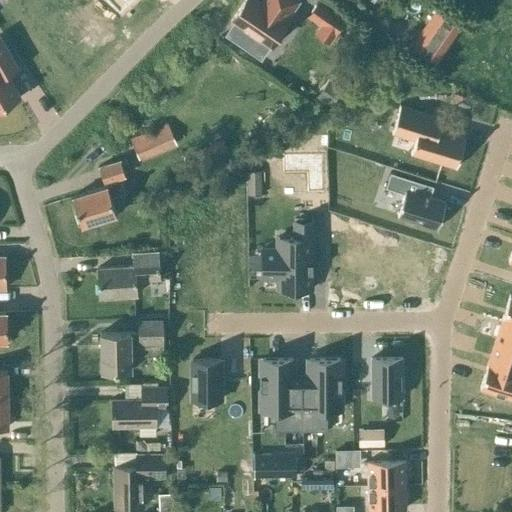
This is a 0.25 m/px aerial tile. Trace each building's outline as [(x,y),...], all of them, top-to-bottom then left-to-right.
[(104,0),(117,13),(131,0),(104,0)] [(299,0),(260,0),(259,2),(256,0),(244,0),(230,20),(233,22),(256,38),(269,47),(287,21),(285,20),(299,0)] [(318,2),(309,14),(322,23),(330,11),(318,2)] [(437,10),(413,44),(435,60),(459,26),(437,10)] [(233,22),(224,34),(248,50),(256,38),(233,22)] [(0,108),(20,97),(7,74),(17,68),(0,37),(0,108)] [(377,76),(381,67),(372,62),(367,70),(377,76)] [(329,81),(316,99),(331,109),(344,91),(329,81)] [(400,106),(392,132),(415,139),(411,153),(456,167),(465,138),(438,130),(442,119),(400,106)] [(139,160),(176,144),(167,123),(129,138),(139,160)] [(222,139),(195,150),(192,151),(198,166),(228,153),(222,139)] [(110,197),(124,192),(120,177),(124,176),(120,160),(98,167),(103,182),(104,182),(105,186),(72,196),(81,225),(115,214),(110,197)] [(259,171),(248,171),(248,194),(260,194),(259,171)] [(429,197),(433,185),(390,172),(385,187),(404,193),(396,215),(437,228),(445,202),(429,197)] [(261,249),(261,277),(277,277),(277,289),(310,289),(310,237),(310,221),(295,221),(295,237),(277,237),(277,249),(261,249)] [(360,221),(353,244),(379,252),(372,274),(417,289),(427,258),(402,250),(406,236),(360,221)] [(99,297),(136,294),(135,280),(158,279),(156,250),(132,252),(133,265),(97,268),(99,297)] [(167,252),(157,252),(157,259),(157,260),(167,260),(167,252)] [(511,295),(509,294),(502,318),(511,321),(511,295)] [(511,321),(502,318),(494,341),(511,346),(511,321)] [(162,343),(162,320),(137,321),(137,332),(100,332),(101,371),(130,371),(130,355),(162,355),(162,343)] [(511,346),(494,341),(487,364),(511,371),(511,346)] [(371,397),(402,396),(402,357),(371,357),(371,397)] [(262,358),(262,410),(274,410),(274,430),(300,430),(300,373),(292,373),(292,358),(262,358)] [(300,373),(300,430),(327,430),(327,410),(339,410),(339,358),(309,358),(309,373),(300,373)] [(192,399),(220,399),(220,359),(191,359),(192,399)] [(511,371),(487,364),(479,387),(511,397),(511,371)] [(124,399),(112,400),(112,425),(139,425),(154,425),(154,408),(166,407),(166,386),(157,386),(141,387),(140,387),(140,383),(124,383),(124,393),(140,393),(140,399),(125,399),(124,399)] [(383,431),(359,431),(359,445),(383,445),(383,431)] [(159,450),(159,442),(144,442),(144,450),(159,450)] [(482,508),(489,449),(467,446),(460,506),(482,508)] [(337,450),(335,450),(336,466),(337,466),(352,466),(351,450),(337,450)] [(164,475),(163,453),(135,454),(136,466),(113,466),(114,507),(143,507),(142,481),(152,481),(152,476),(164,475)] [(294,454),(254,454),(254,476),(295,475),(294,454)] [(299,477),(299,485),(312,485),(332,485),(332,460),(323,460),(323,469),(312,469),(312,477),(299,477)] [(404,460),(367,461),(367,484),(404,484),(404,460)] [(216,473),(216,481),(226,481),(226,473),(216,473)] [(404,484),(367,484),(368,508),(405,507),(404,484)] [(158,494),(158,511),(170,511),(170,494),(158,494)]
